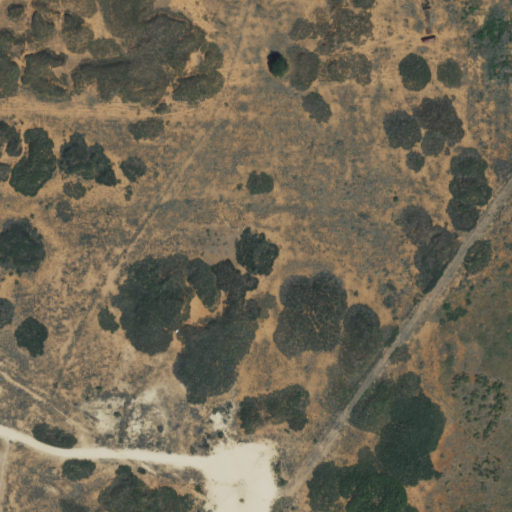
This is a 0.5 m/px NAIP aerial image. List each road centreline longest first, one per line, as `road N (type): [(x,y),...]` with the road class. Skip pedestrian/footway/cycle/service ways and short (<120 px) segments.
road 1 (residential): [(249,511),(267,489),(277,453),(317,433),(511,162)]
road 2 (residential): [(277,453),(251,423),(0,406)]
